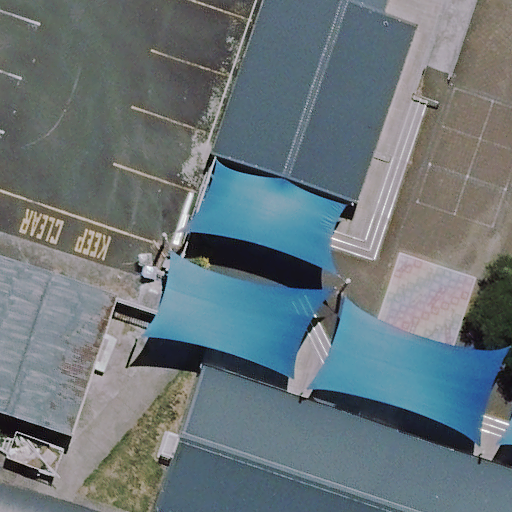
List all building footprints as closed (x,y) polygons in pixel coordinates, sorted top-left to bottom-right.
[(416,20),(350,0),(259,0),(213,148),(361,194),(416,20)] [(511,15),(502,21),(511,39),(511,15)] [(335,209),(217,174),(197,242),(315,277),(335,209)] [(120,290),(0,252),(0,429),(70,451),(120,290)] [(511,511),(511,457),(216,366),(170,511),(511,511)]
